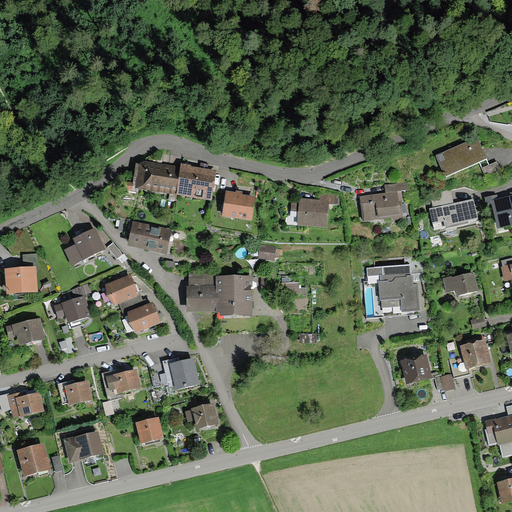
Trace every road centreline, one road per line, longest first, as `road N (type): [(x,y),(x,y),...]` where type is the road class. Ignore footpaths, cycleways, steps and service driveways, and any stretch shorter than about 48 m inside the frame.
road 1 (residential): [(462,113),(303,175),(165,140),(141,144),(81,192)]
road 2 (residential): [(81,192),(178,300),(251,456)]
road 3 (residential): [(511,394),(251,456)]
road 4 (residential): [(251,456),(17,511)]
road 5 (residential): [(0,382),(177,339)]
road 6 (unknown): [(256,283),(282,343),(210,370)]
